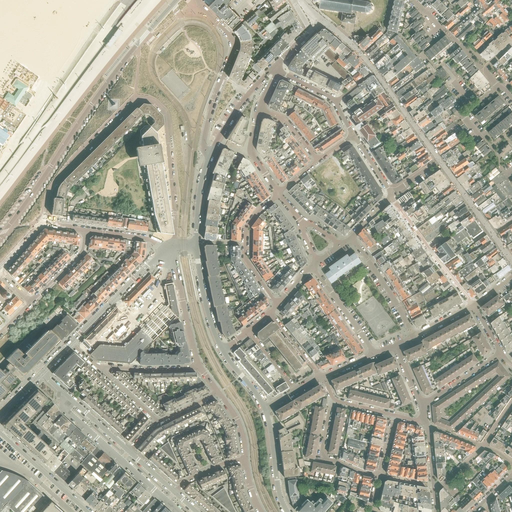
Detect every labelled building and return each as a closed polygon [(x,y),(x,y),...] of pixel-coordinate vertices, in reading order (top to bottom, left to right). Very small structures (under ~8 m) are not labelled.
[(213,0),(209,4),(207,6),(210,8),(215,13),(218,16),(220,18),(222,20),(227,24),(229,27),(231,29),(233,27),(238,22),(240,20),(240,21),(256,5),(255,4),(254,3),(251,0),(213,0)] [(274,10),(284,1),(285,1),(284,0),(268,0),(269,0),(265,3),(266,5),(266,8),(264,9),(261,12),(258,9),(254,13),(258,17),(259,17),(272,8),(273,9),(274,10)] [(372,10),(373,7),(374,7),(374,6),(373,6),(371,4),(372,3),(371,3),(368,2),(369,1),(368,0),(363,0),(363,1),(359,1),(359,0),(358,0),(359,1),(355,0),(315,0),(315,2),(314,1),(314,2),(315,2),(315,4),(316,4),(316,3),(318,3),(318,4),(319,5),(318,5),(320,5),(320,9),(320,10),(320,9),(325,10),(325,11),(326,10),(329,11),(330,11),(334,11),(334,12),(334,11),(338,12),(338,13),(339,13),(339,12),(343,13),(342,13),(343,13),(343,14),(342,22),(343,22),(349,23),(355,24),(357,17),(356,16),(357,13),(358,13),(358,12),(362,12),(361,13),(362,13),(362,12),(366,13),(366,14),(367,14),(367,13),(369,13),(370,14),(371,13),(370,12),(372,10),(373,11),(373,10),(372,10)] [(455,16),(456,15),(458,13),(456,10),(456,11),(455,11),(455,13),(454,14),(450,10),(451,9),(453,9),(454,8),(450,4),(449,5),(449,7),(448,8),(443,3),(445,2),(446,2),(447,1),(446,0),(445,0),(444,0),(442,3),(439,0),(438,0),(437,1),(436,0),(425,0),(425,1),(427,3),(423,6),(426,9),(428,6),(431,10),(433,8),(443,19),(441,21),(443,23),(446,20),(448,22),(455,16)] [(462,9),(469,3),(466,0),(465,0),(459,5),(461,7),(459,9),(458,9),(457,9),(456,10),(458,13),(462,9)] [(264,27),(265,28),(272,22),(271,21),(284,11),(285,12),(290,9),(287,6),(288,5),(284,1),(274,10),(273,9),(259,21),(264,27)] [(489,6),(493,2),(491,1),(488,4),(487,2),(482,5),(485,9),(489,6)] [(496,6),(499,9),(500,10),(506,5),(504,3),(502,5),(502,4),(503,3),(501,1),(500,2),(496,6)] [(463,9),(466,12),(473,6),(470,2),(469,3),(462,9),(463,9)] [(499,9),(496,6),(493,2),(489,6),(493,10),(495,8),(497,10),(495,11),(496,12),(497,11),(499,9)] [(482,5),(482,4),(478,7),(479,7),(478,8),(475,10),(479,15),(481,13),(485,9),(482,5)] [(506,5),(500,10),(507,18),(510,15),(510,14),(511,13),(510,11),(509,12),(506,8),(507,7),(506,5)] [(496,12),(495,11),(494,12),(493,10),(489,6),(485,9),(491,16),(494,13),(496,12)] [(287,25),(296,20),(294,16),(290,9),(285,12),(277,18),(279,21),(275,24),(277,27),(279,25),(282,28),(285,27),(287,25)] [(409,14),(412,18),(419,12),(416,9),(409,14)] [(461,16),(466,12),(463,9),(462,9),(458,13),(456,15),(459,18),(458,16),(460,15),(461,16)] [(493,18),(491,16),(485,9),(481,13),(486,17),(487,16),(491,19),(493,18)] [(507,18),(500,10),(499,9),(497,11),(501,15),(500,16),(506,23),(509,20),(507,18)] [(475,19),(479,15),(475,10),(471,15),(475,19)] [(412,18),(415,22),(417,20),(422,16),(419,12),(412,18)] [(254,20),(258,17),(254,13),(245,21),(251,27),(251,26),(255,22),(254,20)] [(479,15),(475,19),(472,22),(473,24),(479,18),(481,21),(481,22),(483,25),(484,24),(488,20),(486,17),(481,13),(479,15)] [(456,15),(455,16),(448,22),(444,26),(448,30),(455,24),(459,20),(458,19),(459,18),(456,15)] [(469,24),(471,23),(472,22),(475,19),(471,15),(465,20),(469,24)] [(493,18),(500,26),(503,24),(496,15),(493,18)] [(493,18),(491,19),(487,23),(488,25),(490,23),(494,28),(496,26),(499,29),(501,27),(500,26),(493,18)] [(411,25),(414,29),(424,21),(423,19),(421,20),(421,22),(420,22),(417,20),(415,22),(411,25)] [(302,29),(296,20),(287,25),(291,30),(292,29),(295,31),(298,33),(298,34),(302,29)] [(463,29),(469,24),(465,20),(460,24),(462,27),(461,27),(463,29)] [(424,21),(414,29),(417,32),(418,31),(423,27),(421,24),(422,23),(424,24),(425,22),(424,21)] [(268,32),(270,34),(276,28),(277,28),(272,22),(265,28),(268,32)] [(471,23),(469,24),(463,29),(470,37),(472,35),(470,32),(475,27),(471,23)] [(240,40),(251,38),(250,35),(247,30),(245,28),(242,24),(234,32),(236,33),(237,35),(238,36),(240,40)] [(455,37),(463,29),(461,27),(462,27),(460,24),(459,24),(457,26),(450,32),(455,37)] [(287,44),(298,33),(295,31),(292,29),(291,30),(289,32),(286,30),(287,29),(285,27),(282,28),(280,31),(277,28),(276,28),(270,34),(269,35),(274,38),(274,37),(277,34),(280,37),(281,37),(287,44)] [(265,38),(267,37),(269,34),(264,28),(260,32),(262,34),(264,36),(265,38)] [(490,38),(493,35),(495,32),(493,30),(492,30),(491,30),(492,29),(490,28),(489,28),(490,29),(489,30),(489,31),(486,29),(484,31),(486,33),(482,37),(486,41),(487,40),(489,41),(491,39),(490,38)] [(367,35),(365,38),(364,38),(364,39),(358,44),(365,51),(383,34),(382,32),(379,29),(378,29),(373,33),(367,35)] [(468,39),(470,37),(463,29),(455,37),(458,39),(460,41),(465,36),(468,39)] [(323,38),(329,32),(326,30),(324,30),(319,34),(323,38)] [(415,40),(425,32),(424,30),(422,32),(422,33),(421,34),(418,31),(417,32),(412,36),(415,40)] [(511,42),(511,39),(509,36),(505,31),(500,35),(496,39),(504,48),(509,44),(511,42)] [(323,38),(326,41),(332,35),(329,32),(323,38)] [(366,53),(371,58),(376,54),(376,53),(380,48),(381,50),(387,43),(388,43),(389,43),(393,39),(399,35),(402,34),(398,33),(395,32),(395,33),(394,33),(392,36),(390,34),(387,37),(388,38),(380,44),(378,43),(366,53)] [(415,40),(418,44),(424,38),(422,36),(423,35),(425,35),(426,33),(425,32),(415,40)] [(118,37),(114,34),(107,42),(111,45),(118,37)] [(268,50),(275,56),(281,50),(287,44),(281,37),(278,41),(274,37),(274,38),(269,35),(269,34),(267,37),(274,44),(268,50)] [(313,61),(314,62),(331,46),(330,45),(326,41),(323,38),(319,34),(303,50),(307,54),(306,55),(310,59),(313,61)] [(332,35),(326,41),(330,45),(337,38),(332,35)] [(411,52),(416,58),(417,57),(403,40),(399,35),(393,39),(398,44),(399,43),(404,49),(408,55),(411,52)] [(443,38),(450,46),(453,44),(446,35),(443,38)] [(355,40),(358,44),(364,39),(364,38),(365,38),(365,37),(358,36),(359,36),(358,36),(355,36),(355,38),(356,38),(355,40)] [(421,47),(431,39),(429,37),(428,38),(427,40),(426,41),(424,38),(418,44),(421,47)] [(477,50),(485,41),(483,39),(481,40),(478,37),(476,39),(478,41),(473,45),(475,47),(474,47),(477,50)] [(252,43),(251,38),(240,40),(240,45),(240,46),(239,51),(249,54),(251,50),(252,44),(252,43)] [(343,60),(346,57),(343,54),(345,52),(339,46),(342,43),(337,38),(330,45),(331,46),(331,47),(330,48),(334,53),(334,52),(336,54),(337,53),(340,56),(339,57),(340,58),(337,61),(341,65),(344,61),(343,60)] [(447,49),(450,46),(443,38),(440,41),(447,49)] [(394,47),(395,47),(398,44),(393,39),(389,43),(388,43),(387,43),(389,45),(391,43),(394,47)] [(431,39),(421,47),(424,51),(430,45),(428,42),(429,42),(430,42),(432,40),(431,39)] [(495,55),(504,48),(496,39),(489,45),(490,45),(488,47),(495,55)] [(447,49),(440,41),(436,44),(443,52),(447,49)] [(346,47),(342,43),(339,46),(345,52),(343,54),(346,57),(352,52),(346,47)] [(376,54),(371,58),(375,63),(385,54),(383,52),(388,47),(388,46),(389,45),(387,43),(381,50),(380,48),(376,53),(376,54)] [(394,47),(390,51),(395,57),(404,49),(399,43),(398,44),(395,47),(394,47)] [(491,59),(495,55),(488,47),(484,43),(482,46),(485,49),(484,51),(481,55),(484,58),(485,58),(487,60),(489,60),(491,59)] [(440,55),(443,52),(436,44),(433,47),(438,54),(440,55)] [(438,54),(433,47),(429,50),(435,57),(438,54)] [(453,58),(462,51),(462,50),(460,48),(454,53),(451,55),(451,56),(453,58),(454,58),(453,58)] [(275,56),(268,50),(265,54),(262,51),(261,52),(259,50),(258,52),(262,56),(255,63),(255,64),(254,64),(252,67),(258,73),(259,72),(261,70),(268,63),(275,56)] [(309,61),(310,59),(306,55),(307,54),(303,50),(299,53),(312,66),(314,63),(314,62),(313,61),(311,62),(310,61),(310,62),(309,61)] [(435,57),(429,50),(425,53),(431,60),(435,57)] [(234,64),(244,68),(250,55),(249,54),(239,51),(234,64)] [(458,64),(460,62),(467,56),(463,51),(462,51),(453,58),(458,64)] [(341,65),(345,68),(357,57),(353,53),(353,52),(344,61),(341,65)] [(388,82),(404,69),(416,58),(411,52),(408,55),(400,62),(384,76),(388,82)] [(312,66),(299,53),(296,56),(296,57),(304,65),(306,63),(308,65),(306,67),(308,69),(309,70),(311,69),(312,66)] [(392,60),(386,54),(375,64),(380,70),(392,60)] [(463,66),(470,60),(467,56),(460,62),(463,66)] [(506,64),(508,61),(504,56),(500,60),(505,67),(507,65),(506,64)] [(302,67),(304,65),(296,57),(289,68),(290,69),(302,75),(303,72),(304,72),(305,70),(301,68),(302,67)] [(347,70),(350,74),(362,63),(357,57),(345,68),(347,70)] [(380,70),(384,76),(400,62),(395,57),(392,60),(380,70)] [(409,75),(410,74),(414,71),(416,73),(425,65),(418,57),(417,57),(416,58),(404,69),(409,75)] [(463,66),(466,69),(473,64),(470,60),(463,66)] [(425,72),(414,80),(418,86),(437,71),(429,62),(426,66),(429,69),(425,72)] [(354,78),(366,67),(362,63),(350,74),(352,76),(355,74),(356,74),(353,77),(354,78)] [(242,74),(244,68),(234,64),(229,77),(239,84),(242,79),(240,78),(242,74)] [(466,69),(469,73),(476,67),(473,64),(466,69)] [(366,67),(354,78),(357,82),(363,77),(364,78),(371,72),(366,67)] [(420,91),(427,85),(436,78),(439,75),(439,76),(445,71),(442,67),(437,71),(418,86),(401,100),(403,103),(418,92),(417,92),(420,90),(420,91)] [(472,77),(479,71),(476,67),(469,73),(472,77)] [(497,71),(502,76),(507,72),(506,71),(504,72),(502,69),(504,68),(503,67),(501,68),(497,71)] [(345,86),(344,85),(343,84),(342,84),(332,79),(311,69),(309,70),(308,69),(307,71),(306,74),(308,74),(306,78),(338,94),(340,90),(343,92),(345,86)] [(388,82),(392,87),(409,75),(404,69),(388,82)] [(445,71),(439,76),(442,79),(448,75),(445,71)] [(471,79),(481,90),(489,83),(479,71),(472,77),(471,79)] [(35,83),(18,72),(8,86),(18,92),(26,98),(35,83)] [(242,79),(239,84),(244,88),(255,76),(251,72),(243,81),(242,79)] [(409,75),(392,87),(395,91),(403,86),(413,78),(410,74),(409,75)] [(346,79),(351,86),(356,83),(353,79),(350,76),(348,78),(346,79)] [(363,91),(360,93),(363,98),(362,99),(361,98),(361,99),(362,100),(380,85),(374,76),(372,77),(371,76),(363,82),(367,87),(363,91)] [(347,89),(351,86),(346,79),(345,81),(342,83),(344,85),(345,86),(347,89)] [(397,95),(401,100),(418,86),(414,80),(397,93),(397,95)] [(279,86),(288,90),(291,91),(293,86),(284,81),(283,81),(282,81),(281,82),(280,83),(279,86)] [(363,91),(367,87),(363,82),(359,86),(359,87),(363,91)] [(489,83),(481,90),(484,94),(492,88),(492,87),(489,83)] [(423,103),(432,96),(434,94),(438,90),(440,88),(437,84),(430,89),(407,108),(410,112),(423,103)] [(362,100),(360,101),(364,106),(384,92),(385,91),(380,85),(362,100)] [(407,108),(430,89),(427,85),(420,91),(418,92),(418,93),(415,95),(404,104),(406,108),(407,108)] [(21,110),(28,100),(8,86),(1,97),(21,110)] [(286,95),(288,90),(279,86),(277,91),(286,95)] [(294,96),(300,100),(304,91),(298,88),(294,96)] [(417,122),(449,98),(447,96),(436,105),(434,103),(435,102),(442,97),(443,98),(444,97),(443,95),(447,92),(445,89),(433,99),(432,100),(420,109),(420,110),(418,112),(419,114),(414,118),(417,122)] [(283,101),(286,95),(277,91),(274,96),(283,101)] [(306,102),(310,94),(304,91),(300,100),(304,101),(303,102),(302,104),(303,104),(302,106),(303,107),(304,105),(305,105),(306,102)] [(352,119),(357,127),(363,122),(385,107),(386,108),(393,104),(389,99),(390,99),(388,96),(384,92),(364,106),(352,115),(352,119)] [(496,99),(504,109),(504,108),(502,106),(505,103),(497,93),(496,95),(498,97),(496,99)] [(311,105),(316,97),(310,94),(306,102),(309,104),(308,107),(310,108),(311,105)] [(350,109),(360,101),(362,100),(361,99),(357,95),(355,97),(353,99),(351,100),(347,103),(346,104),(349,109),(350,109)] [(281,106),(283,101),(274,96),(272,101),(281,106)] [(410,112),(414,118),(419,114),(418,112),(420,110),(420,109),(432,100),(434,98),(432,96),(423,103),(410,112)] [(316,111),(317,108),(321,100),(316,97),(311,105),(315,107),(315,108),(314,108),(314,110),(316,111)] [(503,110),(504,109),(496,99),(493,101),(492,100),(492,99),(491,97),(488,99),(489,101),(490,101),(491,102),(489,104),(495,111),(500,107),(503,110)] [(454,105),(449,98),(417,122),(422,129),(449,109),(454,105)] [(320,113),(328,105),(325,102),(321,100),(317,108),(320,110),(320,111),(319,110),(318,112),(320,113)] [(281,106),(272,101),(270,105),(270,106),(270,107),(271,108),(272,109),(281,113),(283,107),(281,106)] [(489,116),(495,111),(489,104),(486,107),(485,106),(486,104),(484,103),(481,105),(482,107),(483,107),(484,108),(482,110),(490,120),(492,119),(489,116)] [(381,116),(383,120),(397,110),(393,104),(386,108),(384,109),(387,113),(386,114),(385,113),(381,116)] [(147,114),(151,117),(156,111),(151,106),(143,105),(137,110),(140,112),(139,113),(142,116),(145,113),(147,114)] [(293,122),(300,116),(296,111),(298,106),(296,105),(294,109),(287,115),(289,117),(293,122)] [(325,116),(333,112),(331,108),(328,105),(320,113),(318,114),(319,116),(321,115),(322,114),(322,113),(323,113),(325,116)] [(422,129),(425,133),(441,122),(442,123),(449,117),(451,116),(450,115),(452,113),(453,114),(454,114),(458,111),(455,108),(451,111),(449,109),(422,129)] [(489,121),(490,120),(482,110),(479,112),(478,111),(479,110),(477,108),(474,111),(475,113),(477,113),(477,114),(475,116),(481,123),(487,118),(489,121)] [(126,119),(132,126),(140,118),(142,116),(139,113),(140,112),(137,110),(136,109),(126,119)] [(388,127),(390,129),(391,128),(392,129),(405,120),(401,115),(397,110),(383,120),(385,122),(387,125),(389,124),(390,126),(388,127)] [(156,111),(151,117),(154,120),(154,123),(150,126),(156,132),(156,131),(163,125),(162,116),(156,111)] [(336,117),(333,112),(325,116),(327,121),(336,117)] [(293,122),(297,127),(304,121),(300,116),(293,122)] [(241,134),(243,130),(244,130),(243,129),(247,120),(240,117),(226,140),(241,147),(246,136),(241,134)] [(339,123),(336,117),(327,121),(320,125),(321,127),(326,125),(329,124),(331,128),(332,127),(338,123),(339,124),(339,123)] [(451,120),(449,117),(442,123),(441,122),(425,133),(430,140),(453,123),(451,120)] [(511,125),(511,124),(506,118),(503,121),(509,128),(511,125)] [(125,134),(132,126),(126,119),(116,129),(122,136),(124,134),(125,134)] [(261,132),(272,135),(273,128),(274,125),(275,125),(276,123),(275,122),(276,122),(269,120),(266,119),(264,120),(263,123),(261,132)] [(301,132),(308,126),(306,123),(308,121),(307,119),(304,121),(297,127),(301,132)] [(399,136),(411,128),(405,120),(392,129),(391,128),(390,129),(390,130),(391,130),(394,135),(391,137),(393,140),(397,137),(398,138),(399,137),(399,136)] [(509,128),(503,121),(500,123),(506,131),(509,128)] [(357,126),(368,142),(376,136),(377,136),(368,124),(366,126),(363,122),(357,127),(357,126)] [(430,140),(434,144),(448,135),(448,134),(447,132),(456,125),(453,123),(430,140)] [(506,131),(500,123),(496,127),(502,134),(506,131)] [(301,132),(305,137),(312,131),(310,128),(312,126),(311,124),(308,126),(301,132)] [(335,132),(341,140),(344,138),(342,135),(345,133),(342,129),(339,124),(337,125),(338,127),(339,129),(335,132)] [(113,155),(87,181),(92,186),(96,191),(109,204),(151,197),(153,215),(156,233),(169,234),(173,235),(161,163),(158,144),(157,134),(154,132),(148,126),(144,126),(140,131),(142,147),(135,148),(135,152),(113,155)] [(498,137),(502,134),(496,127),(492,130),(498,137)] [(291,136),(291,135),(290,134),(285,128),(284,128),(281,130),(283,132),(281,133),(280,135),(281,137),(284,141),(285,140),(291,136)] [(397,147),(400,145),(406,141),(405,139),(414,133),(411,128),(399,136),(399,137),(398,138),(397,137),(393,140),(392,140),(397,147)] [(437,149),(458,137),(465,133),(465,132),(464,133),(462,131),(460,129),(460,128),(455,132),(455,133),(449,137),(448,135),(434,144),(437,149)] [(0,150),(2,151),(10,134),(4,132),(5,130),(2,129),(1,131),(0,130),(0,150)] [(112,146),(122,136),(116,129),(106,139),(112,146)] [(312,131),(305,137),(310,143),(310,142),(316,137),(317,137),(314,133),(316,131),(315,129),(312,131)] [(498,137),(492,130),(489,133),(495,140),(498,137)] [(265,147),(269,146),(270,141),(272,135),(261,132),(259,145),(265,147)] [(341,140),(335,132),(330,136),(336,143),(341,140)] [(336,143),(330,136),(328,137),(326,135),(325,135),(324,133),(322,134),(324,137),(331,147),(336,143)] [(406,149),(419,140),(414,133),(405,139),(406,141),(400,145),(404,150),(406,149)] [(286,145),(294,139),(293,138),(294,137),(292,135),(291,135),(291,136),(285,140),(287,143),(285,144),(283,146),(284,147),(286,145)] [(376,136),(368,142),(370,144),(369,145),(372,149),(381,143),(376,136)] [(325,150),(331,147),(324,137),(322,138),(322,139),(324,138),(325,139),(320,143),(325,150)] [(458,137),(437,149),(441,155),(461,141),(458,137)] [(102,156),(112,146),(106,139),(96,149),(102,156)] [(289,145),(291,147),(297,142),(296,140),(295,140),(294,139),(286,145),(287,146),(289,145)] [(408,156),(412,153),(423,145),(419,140),(406,149),(408,152),(406,154),(404,151),(401,154),(400,153),(396,155),(400,159),(397,161),(398,162),(400,161),(407,156),(408,156)] [(476,146),(479,149),(486,143),(483,140),(476,146)] [(291,151),(292,152),(300,146),(299,145),(299,144),(297,142),(291,147),(293,150),(291,151)] [(325,150),(320,143),(316,145),(314,142),(313,143),(312,142),(310,143),(311,145),(314,148),(317,152),(320,150),(322,153),(325,150)] [(482,153),(489,147),(486,143),(479,149),(482,153)] [(258,150),(267,162),(276,155),(275,155),(269,147),(269,146),(265,147),(259,145),(258,149),(258,150)] [(417,154),(425,149),(423,145),(412,153),(413,154),(415,152),(417,154)] [(295,152),(296,154),(303,149),(301,147),(300,146),(292,152),(290,153),(291,154),(292,154),(293,154),(295,152)] [(343,150),(346,154),(354,149),(353,146),(350,146),(348,147),(347,147),(343,150)] [(501,149),(502,150),(507,156),(510,153),(504,146),(501,149)] [(373,153),(375,157),(385,151),(383,149),(382,150),(380,147),(374,152),(373,153)] [(489,147),(482,153),(485,156),(492,150),(489,147)] [(350,157),(357,152),(355,148),(354,149),(346,154),(347,156),(342,159),(343,161),(350,157)] [(447,162),(456,155),(460,152),(457,148),(453,151),(451,149),(442,156),(447,162)] [(92,166),(102,156),(96,149),(86,159),(92,166)] [(217,161),(228,165),(230,160),(232,154),(223,149),(222,150),(217,161)] [(298,160),(306,153),(305,152),(305,151),(303,149),(296,154),(298,156),(296,157),(297,158),(295,160),(294,161),(295,162),(296,161),(298,159),(298,160)] [(415,162),(416,164),(429,154),(425,149),(417,154),(411,158),(415,162)] [(457,163),(464,158),(468,155),(470,154),(468,150),(461,155),(462,155),(461,156),(460,158),(458,155),(457,156),(456,155),(447,162),(451,167),(457,163)] [(507,156),(502,150),(498,153),(504,160),(508,157),(507,156)] [(378,161),(386,156),(385,154),(386,153),(385,151),(375,157),(378,161)] [(350,163),(351,162),(360,157),(357,152),(350,157),(351,159),(348,161),(349,162),(347,163),(344,165),(345,166),(350,163)] [(302,162),(307,157),(308,157),(308,156),(309,156),(307,154),(306,154),(306,153),(298,160),(299,159),(300,160),(301,160),(302,161),(301,162),(302,162)] [(410,169),(413,173),(433,159),(429,154),(416,164),(410,168),(410,169)] [(269,165),(280,158),(279,157),(278,157),(276,155),(275,155),(276,155),(267,162),(268,164),(269,164),(269,165)] [(450,167),(454,173),(469,164),(470,164),(472,163),(472,164),(474,163),(473,162),(468,155),(464,158),(465,159),(458,164),(457,163),(451,167),(450,167)] [(381,165),(390,160),(388,157),(387,158),(386,156),(378,161),(381,165)] [(302,162),(305,166),(308,164),(308,163),(309,162),(310,160),(307,157),(302,162)] [(355,166),(363,161),(360,157),(351,162),(353,164),(354,164),(355,166)] [(240,169),(244,176),(254,170),(248,161),(242,158),(239,164),(237,168),(240,169)] [(270,167),(272,169),(279,164),(277,162),(279,161),(279,160),(281,159),(280,158),(269,165),(270,166),(270,167)] [(82,176),(92,166),(86,159),(75,169),(82,176)] [(301,170),(297,165),(295,163),(293,164),(292,163),(290,161),(289,159),(288,160),(287,160),(298,172),(301,170)] [(298,172),(287,160),(286,161),(286,162),(287,164),(289,164),(291,166),(288,168),(294,175),(298,172)] [(384,169),(391,164),(390,162),(391,162),(390,160),(381,165),(384,169)] [(212,173),(214,174),(223,177),(225,172),(228,165),(217,161),(212,173)] [(355,168),(357,171),(365,165),(363,161),(355,166),(356,168),(355,168)] [(275,172),(286,164),(285,163),(282,165),(282,164),(280,165),(279,164),(272,169),(273,172),(274,171),(275,172)] [(454,173),(458,179),(476,165),(475,164),(474,163),(472,164),(472,163),(470,164),(469,164),(454,173)] [(275,174),(277,176),(284,171),(282,169),(284,167),(286,166),(286,164),(275,172),(276,174),(275,174)] [(384,169),(386,174),(399,166),(398,165),(396,166),(396,165),(394,166),(393,166),(391,164),(384,169)] [(463,185),(479,172),(481,169),(477,164),(476,165),(458,179),(463,185)] [(360,174),(368,169),(365,165),(357,171),(358,173),(359,172),(360,174)] [(389,178),(397,173),(396,171),(397,170),(396,170),(398,168),(399,167),(399,166),(386,174),(389,178)] [(489,183),(502,172),(500,169),(499,171),(498,170),(496,167),(484,177),(481,179),(480,178),(478,180),(479,181),(472,186),(467,190),(471,196),(481,189),(489,183)] [(72,186),(82,176),(75,169),(65,179),(72,186)] [(361,177),(362,179),(371,173),(368,169),(360,174),(362,176),(361,177)] [(244,179),(245,181),(255,174),(255,173),(254,170),(244,176),(245,178),(244,179)] [(430,181),(432,183),(444,175),(440,170),(435,174),(434,174),(433,175),(432,176),(420,184),(423,189),(428,186),(428,185),(427,183),(430,181)] [(280,180),(288,174),(290,172),(289,171),(288,172),(287,172),(286,173),(287,173),(286,174),(284,171),(277,176),(279,179),(280,180)] [(401,176),(392,182),(393,183),(396,184),(398,183),(405,179),(403,176),(405,175),(404,174),(406,173),(405,172),(403,173),(401,174),(402,175),(401,176)] [(463,185),(467,190),(472,186),(472,185),(476,182),(475,180),(479,176),(478,175),(480,173),(479,172),(463,185)] [(511,192),(511,187),(502,172),(489,183),(489,184),(493,188),(490,190),(494,196),(492,197),(495,201),(499,205),(502,203),(506,200),(508,199),(506,197),(511,192)] [(365,181),(366,183),(373,178),(371,173),(362,179),(364,181),(365,181)] [(398,175),(397,173),(389,178),(392,182),(401,176),(399,174),(398,175)] [(210,187),(221,190),(223,184),(225,177),(223,177),(214,174),(210,187)] [(249,184),(258,178),(257,175),(256,176),(255,174),(245,181),(247,183),(248,182),(249,184)] [(288,174),(280,180),(282,182),(284,183),(286,181),(289,179),(293,176),(292,175),(290,176),(288,174)] [(305,178),(313,186),(316,184),(315,182),(309,175),(305,178)] [(428,186),(423,189),(427,194),(431,191),(432,191),(432,190),(436,188),(447,179),(444,175),(432,183),(428,185),(428,186)] [(250,188),(260,182),(259,181),(260,180),(258,178),(249,184),(250,185),(249,186),(250,188)] [(314,188),(313,186),(305,178),(302,181),(307,188),(309,190),(311,187),(313,189),(314,188)] [(361,190),(361,191),(376,182),(373,178),(366,183),(367,185),(366,185),(367,186),(364,187),(364,188),(361,190)] [(58,189),(56,199),(63,200),(65,200),(67,191),(72,186),(65,179),(60,184),(58,189)] [(451,184),(447,179),(436,188),(439,193),(451,184)] [(253,189),(254,191),(263,185),(262,182),(261,183),(260,182),(250,188),(251,190),(253,189)] [(371,191),(379,186),(376,182),(361,191),(363,193),(365,192),(365,191),(367,190),(366,189),(368,188),(369,190),(370,189),(371,191)] [(289,192),(292,195),(295,193),(296,193),(297,192),(297,191),(299,189),(300,188),(300,187),(297,184),(297,185),(289,192)] [(451,184),(439,193),(435,196),(436,196),(434,198),(432,199),(435,204),(441,200),(446,196),(452,192),(455,190),(451,184)] [(475,202),(490,190),(493,188),(489,184),(481,189),(471,196),(475,202)] [(255,195),(265,189),(264,188),(265,187),(263,185),(254,191),(255,192),(253,193),(255,195)] [(370,198),(381,191),(382,191),(379,186),(371,191),(373,193),(372,194),(373,196),(372,196),(373,196),(372,197),(371,196),(369,197),(370,198)] [(207,200),(208,200),(214,202),(220,202),(222,203),(222,201),(219,200),(219,202),(218,202),(219,197),(221,190),(210,187),(207,200)] [(237,197),(244,192),(241,188),(240,189),(238,189),(238,190),(237,190),(235,196),(237,197)] [(257,196),(258,198),(267,192),(268,192),(266,190),(265,189),(255,195),(256,197),(257,196)] [(300,195),(302,193),(302,192),(300,190),(300,191),(299,189),(297,191),(297,192),(296,193),(295,193),(292,195),(291,196),(295,200),(298,197),(299,197),(300,196),(300,195)] [(430,214),(435,211),(458,194),(455,190),(448,196),(442,201),(436,205),(433,207),(434,207),(428,211),(429,212),(430,214)] [(479,207),(492,197),(494,196),(490,190),(475,202),(479,207)] [(381,191),(370,198),(370,199),(372,198),(374,200),(375,198),(378,201),(382,198),(382,197),(383,196),(383,194),(381,191)] [(267,192),(258,198),(260,200),(257,201),(259,204),(268,197),(268,194),(267,192)] [(295,200),(299,203),(301,200),(303,200),(304,200),(304,198),(305,196),(306,196),(304,194),(303,194),(302,193),(300,195),(300,196),(299,197),(298,197),(295,200)] [(443,209),(460,196),(458,194),(435,211),(436,213),(440,210),(440,209),(442,207),(443,209)] [(408,201),(404,195),(397,200),(402,206),(406,203),(408,201)] [(414,213),(428,202),(432,199),(434,198),(432,195),(423,202),(422,200),(417,204),(416,203),(405,211),(409,217),(414,213)] [(299,203),(302,207),(305,204),(306,204),(307,203),(307,202),(309,200),(308,198),(307,198),(305,196),(304,198),(304,200),(303,200),(301,200),(299,203)] [(444,216),(445,215),(450,212),(464,202),(460,196),(443,209),(438,213),(441,218),(444,216)] [(479,207),(485,214),(499,205),(495,201),(492,197),(479,207)] [(63,200),(56,199),(53,198),(53,206),(54,206),(53,208),(52,208),(51,215),(61,216),(62,209),(62,208),(62,207),(63,200)] [(302,207),(306,210),(308,208),(310,208),(311,207),(311,206),(313,204),(314,202),(310,198),(309,200),(307,202),(307,203),(306,204),(305,204),(302,207)] [(402,206),(405,211),(416,203),(416,202),(413,199),(407,204),(406,203),(402,206)] [(206,213),(218,215),(218,209),(220,202),(214,202),(208,200),(206,213)] [(372,207),(367,202),(366,201),(364,203),(363,202),(362,202),(360,200),(360,201),(359,200),(358,201),(369,211),(372,207)] [(502,203),(499,205),(485,214),(485,215),(490,221),(506,209),(511,206),(506,200),(502,203)] [(365,215),(369,211),(358,201),(354,205),(358,208),(365,215)] [(314,209),(316,207),(317,205),(314,202),(313,204),(311,206),(311,207),(310,208),(308,208),(306,210),(309,214),(312,211),(313,211),(314,210),(314,209)] [(429,212),(428,211),(432,208),(428,202),(414,213),(420,223),(427,218),(428,217),(429,216),(426,213),(428,212),(429,212)] [(447,218),(440,223),(439,224),(441,226),(443,224),(449,219),(456,214),(467,207),(464,202),(450,212),(445,215),(447,218)] [(244,207),(248,210),(249,210),(252,212),(255,208),(255,207),(247,203),(245,205),(242,203),(241,205),(244,207)] [(271,213),(277,208),(274,204),(266,210),(269,214),(271,213)] [(385,222),(387,225),(399,216),(391,204),(383,212),(384,214),(387,212),(391,218),(385,222)] [(249,216),(252,212),(249,210),(248,210),(244,207),(242,209),(238,205),(236,207),(239,209),(241,211),(245,214),(246,214),(249,216)] [(313,213),(316,216),(318,212),(318,211),(319,210),(320,210),(321,208),(317,205),(316,207),(314,209),(314,210),(313,211),(312,211),(309,214),(311,215),(313,213)] [(277,213),(281,211),(278,207),(277,208),(271,213),(272,214),(271,214),(273,217),(275,215),(276,215),(277,215),(277,213)] [(316,216),(320,219),(322,215),(322,214),(323,213),(324,213),(326,211),(324,210),(324,209),(322,207),(321,208),(320,210),(319,210),(318,211),(318,212),(316,216)] [(448,225),(470,211),(467,207),(456,214),(449,219),(443,224),(445,226),(448,225)] [(362,218),(365,215),(358,208),(357,210),(356,209),(354,211),(362,218)] [(502,218),(507,215),(509,213),(506,209),(490,221),(495,227),(497,228),(505,223),(502,218)] [(320,219),(324,221),(327,218),(326,217),(327,216),(328,216),(330,214),(328,213),(328,212),(326,210),(326,211),(324,213),(323,213),(322,214),(322,215),(320,219)] [(362,218),(354,211),(353,210),(352,211),(351,212),(353,214),(351,216),(352,217),(358,223),(362,218)] [(246,220),(249,216),(246,214),(245,214),(241,211),(238,215),(242,218),(243,218),(246,220)] [(280,218),(284,215),(281,211),(277,213),(277,215),(276,215),(275,215),(273,217),(274,216),(275,218),(274,218),(276,221),(278,219),(279,220),(280,219),(280,218)] [(465,228),(476,220),(470,211),(448,225),(445,226),(442,229),(444,232),(450,228),(451,230),(450,230),(452,232),(454,231),(456,233),(452,235),(453,237),(458,243),(466,237),(468,236),(469,235),(464,228),(465,228)] [(204,226),(205,226),(217,228),(217,227),(216,227),(217,222),(218,215),(206,213),(204,226)] [(324,221),(329,224),(331,221),(330,220),(331,219),(333,218),(335,215),(333,214),(332,215),(330,213),(330,214),(328,216),(327,216),(326,217),(327,218),(324,221)] [(421,233),(438,220),(441,218),(438,213),(433,217),(428,221),(422,225),(418,229),(421,233)] [(335,222),(337,221),(338,219),(337,218),(335,217),(336,216),(337,215),(336,214),(335,215),(333,218),(331,219),(330,220),(331,221),(329,224),(333,227),(335,224),(335,223),(335,222)] [(243,223),(246,220),(243,218),(242,218),(238,215),(235,218),(239,222),(241,222),(243,223)] [(277,222),(279,225),(281,223),(282,224),(283,223),(283,222),(287,219),(284,215),(280,218),(280,219),(279,220),(278,219),(276,221),(277,221),(278,222),(277,222)] [(505,223),(510,219),(508,216),(507,215),(502,218),(505,223)] [(134,230),(140,231),(142,220),(142,216),(138,216),(137,220),(135,220),(134,230)] [(387,229),(393,225),(402,219),(399,216),(387,225),(378,231),(376,233),(377,235),(380,234),(384,231),(387,229)] [(240,227),(243,223),(241,222),(239,222),(235,218),(232,222),(236,226),(237,226),(240,227)] [(258,218),(255,222),(257,224),(257,225),(259,226),(260,226),(262,228),(266,224),(258,218)] [(127,229),(134,230),(135,220),(128,219),(127,229)] [(282,229),(283,229),(284,228),(285,228),(286,227),(287,226),(290,223),(287,219),(283,222),(283,223),(282,224),(281,223),(279,225),(280,225),(281,226),(280,227),(282,229)] [(333,227),(337,230),(339,227),(339,226),(340,224),(341,224),(342,222),(341,221),(338,219),(337,221),(335,222),(335,223),(335,224),(333,227)] [(372,227),(375,226),(376,224),(373,220),(373,219),(369,223),(371,225),(368,227),(370,229),(372,227)] [(384,231),(388,236),(405,223),(402,219),(393,225),(394,227),(391,229),(392,229),(389,231),(387,229),(384,231)] [(387,225),(385,222),(383,220),(382,221),(379,223),(376,224),(375,226),(378,231),(387,225)] [(440,223),(438,220),(421,233),(424,238),(428,242),(438,235),(437,234),(441,231),(439,227),(441,226),(439,224),(440,223)] [(476,220),(465,228),(473,239),(474,239),(484,232),(481,227),(476,220)] [(349,222),(347,225),(345,227),(344,228),(343,229),(343,230),(341,233),(344,235),(345,235),(346,235),(352,229),(349,227),(350,227),(349,226),(351,224),(353,222),(351,221),(349,222)] [(261,230),(262,228),(260,226),(259,226),(257,225),(257,224),(255,222),(251,228),(253,229),(253,230),(261,231),(261,230)] [(337,230),(341,233),(343,230),(343,229),(344,228),(345,227),(347,225),(345,224),(343,222),(342,222),(341,224),(340,224),(339,226),(339,227),(337,230)] [(283,231),(285,233),(287,231),(288,231),(289,230),(290,229),(293,227),(290,223),(287,226),(286,227),(285,228),(284,228),(283,229),(284,230),(283,231)] [(400,234),(408,228),(405,223),(388,236),(390,238),(392,236),(395,234),(396,234),(398,232),(400,234)] [(508,245),(511,242),(511,224),(499,232),(503,238),(508,245)] [(217,228),(205,226),(203,239),(205,240),(215,240),(215,238),(218,239),(219,235),(216,234),(217,228)] [(285,238),(285,239),(287,238),(287,236),(289,236),(290,236),(293,235),(292,231),(294,229),(293,227),(290,229),(289,230),(288,231),(287,231),(285,233),(283,234),(278,236),(279,238),(281,237),(284,236),(285,238)] [(361,240),(369,234),(365,228),(360,233),(361,233),(360,233),(361,233),(359,235),(359,237),(360,238),(360,239),(361,240)] [(395,241),(397,243),(400,241),(412,233),(408,228),(400,234),(401,236),(398,238),(398,239),(395,241)] [(53,241),(54,231),(44,229),(43,231),(46,234),(48,241),(50,241),(53,241)] [(41,248),(48,241),(46,234),(43,231),(33,242),(41,248)] [(66,243),(67,233),(60,232),(59,242),(59,245),(66,246),(66,243)] [(405,242),(406,243),(415,237),(412,233),(400,241),(402,244),(405,242)] [(361,240),(365,245),(373,239),(369,234),(361,240)] [(296,239),(293,235),(290,236),(289,236),(287,236),(287,238),(285,239),(286,241),(287,243),(289,242),(290,241),(291,241),(292,241),(296,239)] [(484,245),(491,240),(487,235),(484,237),(480,240),(479,240),(476,243),(478,246),(482,243),(484,245)] [(101,249),(102,237),(95,236),(95,237),(93,236),(90,238),(90,241),(89,241),(88,249),(90,249),(95,250),(95,249),(97,249),(98,248),(101,249)] [(388,236),(381,240),(381,241),(384,245),(391,240),(390,238),(388,236)] [(103,249),(112,251),(114,239),(102,237),(101,249),(103,249)] [(415,237),(406,243),(410,248),(418,242),(415,237)] [(462,252),(465,251),(461,246),(455,250),(454,248),(457,246),(452,238),(447,242),(457,256),(461,253),(462,252)] [(121,251),(124,251),(124,249),(124,246),(125,240),(114,239),(112,251),(118,251),(120,252),(121,251)] [(298,244),(296,239),(292,241),(291,241),(290,241),(289,242),(287,243),(288,246),(289,246),(289,247),(289,248),(291,247),(292,246),(293,245),(295,246),(298,244)] [(369,250),(376,244),(377,243),(373,239),(365,245),(369,249),(369,250)] [(437,254),(440,252),(437,249),(447,242),(445,239),(441,242),(440,241),(438,243),(439,244),(437,245),(437,244),(432,248),(437,254)] [(474,251),(473,252),(476,257),(478,256),(476,254),(479,252),(481,255),(484,253),(488,251),(494,247),(495,247),(495,246),(494,246),(495,245),(491,240),(484,245),(483,246),(482,245),(481,246),(481,247),(480,247),(478,249),(474,251)] [(33,257),(41,248),(33,242),(26,250),(33,257)] [(142,257),(144,258),(146,243),(135,242),(134,245),(134,248),(134,252),(137,252),(137,253),(141,257),(142,257)] [(412,253),(422,247),(418,242),(410,248),(408,249),(409,251),(411,250),(413,253),(412,253)] [(445,264),(451,260),(454,258),(457,256),(447,242),(437,249),(440,252),(437,254),(439,256),(438,256),(439,256),(438,257),(443,262),(445,264)] [(388,246),(394,254),(394,253),(399,250),(397,247),(395,246),(393,243),(388,246)] [(300,248),(298,244),(295,246),(293,245),(292,246),(291,247),(289,248),(283,251),(283,253),(288,251),(290,250),(290,251),(291,250),(292,252),(291,252),(291,253),(294,252),(294,250),(295,250),(297,250),(300,248)] [(376,244),(369,250),(372,254),(380,248),(381,247),(382,247),(380,245),(379,245),(377,246),(376,244)] [(206,262),(217,260),(216,257),(217,256),(215,249),(215,246),(216,246),(205,246),(204,247),(204,250),(206,262)] [(392,255),(394,254),(388,246),(385,249),(388,253),(386,254),(389,257),(387,259),(388,260),(391,257),(393,256),(392,255)] [(416,259),(425,252),(422,247),(412,253),(416,259)] [(492,258),(500,252),(497,248),(497,247),(489,253),(490,253),(488,255),(487,254),(481,259),(485,263),(492,258)] [(302,253),(300,248),(297,250),(295,250),(294,250),(294,252),(291,253),(293,255),(294,257),(293,257),(296,256),(296,255),(298,254),(299,255),(302,253)] [(27,263),(33,257),(26,250),(25,250),(23,252),(24,253),(20,257),(27,263)] [(473,260),(469,254),(466,250),(465,251),(462,252),(464,255),(466,258),(470,263),(472,261),(473,260)] [(63,251),(59,254),(62,256),(63,256),(64,257),(64,259),(66,261),(70,257),(66,254),(63,251)] [(377,261),(385,255),(385,254),(384,255),(382,251),(374,257),(377,261)] [(126,259),(135,267),(143,259),(143,258),(144,258),(142,257),(141,257),(137,253),(137,252),(134,252),(133,252),(126,259)] [(418,262),(428,255),(425,252),(416,259),(414,260),(412,262),(407,265),(409,268),(413,265),(413,266),(414,265),(418,262)] [(484,273),(487,270),(504,257),(500,252),(492,258),(485,263),(479,267),(484,273)] [(304,258),(302,253),(299,255),(298,254),(296,255),(296,256),(293,257),(291,258),(288,259),(289,261),(292,260),(294,258),(295,260),(296,262),(298,261),(298,260),(300,259),(301,259),(304,258)] [(62,264),(66,261),(64,259),(64,257),(63,256),(62,256),(59,254),(56,258),(58,260),(60,260),(60,261),(61,263),(62,264)] [(86,263),(88,263),(90,265),(92,263),(92,262),(94,261),(91,258),(87,254),(87,255),(86,255),(84,257),(83,259),(85,260),(85,262),(86,263)] [(349,271),(358,264),(361,262),(356,254),(350,258),(348,254),(330,267),(332,271),(327,275),(332,282),(345,273),(345,274),(346,274),(349,272),(349,271)] [(380,265),(388,260),(387,259),(385,255),(377,261),(380,265)] [(420,274),(422,273),(432,267),(435,265),(433,263),(430,258),(428,256),(428,255),(418,262),(414,265),(420,274)] [(232,265),(239,259),(239,256),(236,256),(235,256),(230,256),(230,258),(230,263),(232,265)] [(381,266),(385,272),(399,262),(404,259),(402,256),(398,259),(397,259),(392,263),(389,260),(381,266)] [(451,260),(455,265),(461,261),(457,256),(454,258),(451,260)] [(20,270),(27,263),(20,257),(13,264),(20,270)] [(503,268),(508,264),(507,262),(504,257),(487,270),(488,272),(490,270),(490,269),(493,273),(494,273),(502,267),(503,268)] [(59,268),(62,264),(61,263),(60,261),(60,260),(58,260),(56,258),(52,261),(55,264),(56,264),(57,265),(57,266),(59,268)] [(90,265),(88,263),(86,263),(85,262),(85,260),(83,259),(83,258),(81,260),(81,261),(80,262),(82,264),(82,266),(83,267),(84,266),(86,268),(90,265)] [(298,260),(298,261),(296,262),(294,262),(296,266),(298,265),(301,268),(306,262),(304,258),(301,259),(300,259),(298,260)] [(126,276),(135,267),(126,259),(118,267),(126,276)] [(232,265),(235,269),(239,266),(239,265),(242,263),(239,259),(232,265)] [(253,264),(256,268),(259,266),(260,264),(261,264),(262,264),(264,263),(262,259),(259,260),(257,260),(256,261),(256,262),(253,264)] [(404,259),(399,262),(402,267),(402,268),(403,267),(407,265),(404,259)] [(477,264),(479,267),(485,263),(481,259),(477,262),(476,263),(476,264),(477,264)] [(208,277),(219,274),(218,272),(219,271),(217,263),(216,263),(216,260),(217,260),(206,262),(205,262),(208,277)] [(444,264),(451,272),(454,270),(463,264),(461,261),(455,265),(451,260),(445,264),(444,264)] [(55,271),(59,268),(57,266),(57,265),(56,264),(55,264),(52,261),(48,265),(51,267),(52,267),(53,268),(53,269),(55,271)] [(83,272),(86,268),(84,266),(83,267),(82,266),(82,264),(80,262),(79,262),(77,264),(76,265),(79,268),(79,269),(80,270),(81,270),(83,272)] [(264,269),(267,267),(266,265),(268,263),(267,262),(265,263),(265,262),(264,263),(262,264),(261,264),(260,264),(259,266),(256,268),(259,272),(262,270),(262,269),(263,268),(264,269)] [(385,272),(387,276),(400,268),(402,267),(399,262),(385,272)] [(235,274),(238,273),(242,270),(242,269),(245,267),(242,263),(239,265),(239,266),(235,269),(233,271),(235,274)] [(286,269),(285,271),(292,277),(293,277),(295,275),(294,275),(295,273),(289,267),(289,268),(284,263),(283,263),(281,266),(282,265),(286,269)] [(467,282),(469,286),(471,285),(478,294),(488,287),(483,281),(482,282),(479,276),(483,273),(484,273),(479,267),(477,264),(476,264),(476,263),(474,264),(473,264),(473,263),(470,265),(466,267),(465,267),(459,272),(463,277),(467,282)] [(13,278),(20,270),(13,264),(7,271),(7,272),(13,278)] [(511,268),(508,264),(503,268),(496,273),(496,274),(493,275),(494,277),(492,278),(495,282),(499,279),(511,269),(511,268)] [(51,276),(55,271),(53,269),(53,268),(52,267),(51,267),(48,265),(44,269),(45,269),(51,276)] [(79,275),(83,272),(81,270),(80,270),(79,269),(79,268),(76,265),(76,266),(76,265),(74,267),(74,268),(73,269),(75,271),(75,272),(76,273),(78,273),(79,275)] [(259,272),(262,276),(265,274),(265,273),(266,272),(267,273),(270,271),(268,269),(269,268),(268,266),(267,267),(264,269),(263,268),(262,269),(262,270),(259,272)] [(126,276),(118,267),(114,271),(123,279),(126,276)] [(242,270),(238,273),(239,274),(239,275),(240,277),(240,276),(244,274),(244,273),(247,271),(245,267),(242,269),(242,270)] [(422,273),(429,281),(432,284),(441,277),(437,273),(432,267),(422,273)] [(392,283),(401,277),(399,273),(402,271),(402,270),(403,270),(402,268),(401,269),(400,268),(387,276),(392,283)] [(51,276),(45,269),(41,273),(47,279),(51,276)] [(78,277),(79,275),(78,273),(76,273),(75,272),(75,271),(73,269),(72,269),(70,271),(69,272),(72,275),(72,276),(72,277),(74,277),(76,279),(78,280),(79,279),(78,277)] [(265,274),(262,276),(265,281),(273,275),(271,273),(272,273),(270,270),(270,271),(267,273),(266,272),(265,273),(265,274)] [(463,277),(459,272),(456,273),(454,270),(451,272),(453,275),(458,280),(463,277)] [(119,283),(111,275),(107,271),(103,274),(116,287),(119,283)] [(247,276),(250,275),(247,271),(244,273),(244,274),(240,276),(242,278),(241,279),(242,281),(243,280),(247,278),(247,276)] [(289,280),(282,274),(278,271),(277,273),(280,276),(281,277),(280,278),(287,284),(289,282),(288,282),(289,280)] [(292,277),(285,271),(282,274),(289,280),(290,281),(292,279),(291,278),(292,277)] [(72,282),(76,279),(74,277),(72,277),(72,276),(72,275),(69,272),(69,273),(69,272),(67,274),(67,275),(66,276),(68,278),(68,279),(69,280),(71,280),(72,282)] [(119,283),(123,279),(115,272),(111,275),(119,283)] [(43,283),(47,279),(41,273),(37,277),(43,283)] [(116,287),(103,274),(100,278),(112,290),(116,287)] [(207,277),(210,292),(221,289),(220,286),(221,286),(219,277),(218,277),(218,275),(219,275),(219,274),(208,277),(207,277)] [(286,284),(280,278),(275,274),(274,276),(278,279),(276,281),(284,288),(286,286),(285,285),(286,284)] [(404,281),(406,280),(408,279),(405,274),(401,277),(392,283),(397,292),(407,286),(404,281)] [(133,301),(151,283),(155,279),(150,275),(129,297),(128,296),(123,301),(128,306),(133,301)] [(250,280),(252,278),(250,275),(247,276),(247,278),(243,280),(244,282),(245,284),(250,281),(250,280)] [(425,299),(427,303),(438,295),(436,292),(436,291),(448,281),(443,275),(432,284),(429,281),(419,290),(420,292),(425,299)] [(43,283),(37,277),(35,279),(32,276),(30,278),(31,279),(39,287),(43,283)] [(69,285),(72,282),(71,280),(69,280),(68,279),(68,278),(66,276),(65,276),(63,278),(62,279),(65,282),(65,283),(65,284),(67,284),(69,285)] [(467,282),(463,277),(458,280),(462,286),(467,282)] [(108,294),(112,290),(100,278),(96,282),(108,294)] [(252,284),(255,282),(252,278),(250,280),(250,281),(245,284),(244,285),(246,289),(252,285),(252,284)] [(311,295),(320,288),(317,283),(313,278),(312,279),(311,278),(308,280),(309,281),(308,281),(304,285),(311,295)] [(35,292),(39,287),(31,279),(29,281),(31,283),(29,285),(35,292)] [(65,289),(69,285),(67,284),(65,284),(65,283),(65,282),(62,279),(60,281),(60,282),(59,283),(65,289)] [(278,293),(280,291),(273,284),(272,284),(271,286),(269,283),(270,283),(268,280),(266,282),(271,290),(273,292),(274,292),(275,293),(278,293)] [(284,288),(276,281),(275,280),(273,282),(274,283),(273,284),(280,291),(281,291),(283,289),(282,289),(283,287),(284,288)] [(436,291),(436,292),(442,288),(444,291),(452,285),(448,281),(436,291)] [(105,297),(108,294),(96,282),(93,286),(105,297)] [(248,294),(250,292),(255,289),(255,288),(257,286),(255,282),(252,284),(252,285),(246,289),(248,288),(249,291),(247,292),(248,294)] [(477,295),(469,286),(467,282),(462,286),(472,298),(473,298),(477,295)] [(33,294),(35,292),(29,285),(27,287),(26,285),(25,286),(23,288),(29,294),(30,295),(32,293),(33,294)] [(105,297),(93,286),(92,285),(88,288),(101,301),(105,297)] [(255,289),(250,292),(253,296),(254,296),(261,291),(257,286),(255,288),(255,289)] [(407,286),(397,292),(403,301),(415,293),(413,288),(409,290),(407,286)] [(98,304),(101,301),(88,288),(85,291),(90,295),(98,304)] [(311,295),(318,305),(328,299),(324,293),(320,288),(311,295)] [(224,305),(224,303),(223,301),(224,301),(222,292),(221,292),(221,289),(210,292),(213,307),(215,307),(224,305)] [(170,303),(176,302),(176,299),(175,295),(174,295),(173,290),(168,291),(169,296),(168,296),(169,303),(170,303)] [(98,304),(90,295),(85,291),(84,291),(82,293),(83,294),(96,307),(98,304)] [(294,296),(301,302),(305,298),(298,291),(294,296)] [(425,299),(420,292),(403,301),(407,309),(418,304),(425,299)] [(444,300),(450,310),(463,303),(458,293),(444,300)] [(511,294),(511,295),(509,293),(503,297),(507,303),(505,304),(508,307),(509,306),(511,309),(511,308),(511,307),(511,294)] [(93,310),(96,307),(83,294),(80,297),(93,310)] [(260,299),(266,307),(268,305),(268,304),(266,301),(267,300),(263,295),(261,296),(262,297),(260,299)] [(490,301),(496,310),(505,303),(501,299),(499,295),(490,301)] [(301,302),(294,296),(291,300),(298,306),(301,302)] [(9,303),(16,309),(22,303),(16,297),(9,303)] [(93,310),(80,297),(77,300),(90,312),(93,310)] [(256,302),(262,310),(263,310),(265,308),(266,307),(260,299),(258,301),(256,299),(255,299),(254,297),(253,298),(254,301),(256,302)] [(328,299),(318,305),(319,305),(317,306),(321,312),(322,311),(326,316),(335,309),(331,304),(328,299)] [(84,318),(90,312),(77,300),(75,302),(71,305),(84,318)] [(294,310),(298,306),(291,300),(287,304),(294,310)] [(435,318),(450,310),(444,300),(429,308),(435,318)] [(496,310),(490,301),(482,307),(489,317),(493,313),(493,312),(496,310)] [(130,364),(142,352),(144,350),(153,341),(176,317),(178,315),(176,303),(176,302),(170,303),(170,304),(169,304),(166,307),(164,305),(133,337),(137,340),(126,352),(99,349),(92,343),(112,323),(111,323),(117,318),(122,313),(117,308),(112,313),(107,319),(107,318),(88,337),(85,340),(86,340),(80,346),(96,361),(130,364)] [(261,311),(262,310),(256,302),(254,304),(253,303),(251,304),(253,306),(259,313),(259,314),(261,312),(261,311)] [(10,315),(16,309),(9,303),(3,309),(10,315)] [(219,321),(230,319),(230,318),(228,318),(228,316),(228,315),(226,306),(226,307),(225,303),(224,303),(224,305),(215,307),(218,321),(219,321)] [(294,310),(287,304),(284,308),(291,314),(294,310)] [(421,310),(418,304),(407,309),(411,316),(421,310)] [(79,324),(84,318),(71,305),(71,306),(72,308),(70,310),(73,313),(70,315),(73,317),(72,317),(79,324)] [(259,313),(253,306),(251,308),(250,307),(248,308),(255,316),(256,316),(258,314),(259,313)] [(253,318),(255,316),(248,308),(246,310),(247,311),(245,312),(251,320),(254,318),(253,318)] [(291,314),(284,308),(280,312),(287,318),(291,314)] [(332,326),(342,319),(338,314),(335,309),(326,316),(325,316),(332,326)] [(251,320),(245,312),(243,314),(242,313),(241,311),(240,312),(239,310),(237,311),(238,311),(239,313),(241,314),(247,323),(248,322),(251,320)] [(411,316),(413,320),(423,314),(421,310),(411,316)] [(246,324),(247,323),(241,314),(239,313),(238,311),(236,313),(239,316),(237,318),(243,326),(243,325),(244,326),(246,324)] [(57,324),(50,331),(59,339),(60,340),(70,331),(71,332),(78,325),(67,314),(60,321),(61,322),(58,325),(57,324)] [(311,318),(315,323),(319,320),(320,320),(316,315),(315,314),(314,315),(314,316),(313,317),(311,318)] [(423,314),(413,320),(417,328),(433,319),(434,319),(432,316),(426,319),(423,314)] [(462,319),(467,328),(476,323),(472,316),(471,314),(462,319)] [(500,324),(504,322),(500,316),(491,323),(495,329),(500,325),(500,324)] [(284,325),(288,330),(297,322),(295,320),(294,318),(288,322),(284,325)] [(230,321),(230,319),(219,321),(222,332),(225,338),(234,332),(235,332),(236,332),(232,325),(231,324),(231,321),(230,321)] [(332,326),(339,335),(349,329),(345,324),(342,319),(332,326)] [(459,333),(467,328),(462,319),(454,324),(459,333)] [(495,329),(498,334),(503,331),(503,330),(507,328),(505,325),(508,323),(506,321),(504,322),(500,324),(500,325),(495,329)] [(170,328),(173,339),(184,337),(182,331),(180,322),(175,323),(170,325),(168,326),(170,328)] [(296,350),(288,340),(284,336),(283,337),(279,333),(281,331),(274,322),(273,323),(271,323),(271,322),(257,333),(257,337),(261,342),(264,345),(270,340),(294,371),(295,370),(297,372),(299,370),(298,369),(306,362),(304,360),(302,361),(298,356),(300,354),(296,350)] [(291,333),(297,328),(300,326),(297,322),(288,330),(291,333)] [(459,333),(454,324),(445,329),(450,338),(459,333)] [(294,337),(304,330),(301,326),(300,326),(297,328),(291,333),(294,337)] [(507,337),(511,334),(507,328),(503,330),(503,331),(498,334),(502,341),(507,337)] [(297,341),(308,332),(305,329),(304,330),(294,337),(297,341)] [(346,345),(356,338),(352,334),(349,329),(339,335),(346,345)] [(441,343),(450,338),(445,329),(436,333),(441,343)] [(59,339),(50,331),(49,330),(48,331),(47,330),(23,355),(16,348),(6,359),(11,365),(23,376),(26,373),(25,372),(29,368),(30,369),(33,365),(32,364),(44,352),(45,353),(52,347),(51,346),(54,342),(55,343),(59,339)] [(297,341),(300,345),(311,336),(308,332),(297,341)] [(472,337),(475,342),(484,336),(481,332),(472,337)] [(441,343),(436,333),(427,338),(432,347),(441,343)] [(502,341),(505,347),(511,343),(510,342),(511,341),(511,336),(511,334),(507,337),(502,341)] [(300,345),(304,349),(313,342),(315,341),(311,336),(300,345)] [(478,346),(487,341),(484,336),(475,342),(478,346)] [(182,358),(187,357),(188,356),(185,344),(184,337),(173,339),(174,344),(175,344),(176,345),(175,346),(175,347),(177,347),(178,347),(178,348),(179,348),(179,351),(182,354),(182,358)] [(356,338),(346,345),(353,354),(353,353),(355,355),(358,353),(359,353),(362,351),(363,350),(363,349),(362,348),(361,347),(362,347),(356,338)] [(427,350),(432,347),(427,338),(422,341),(423,344),(427,350)] [(252,347),(247,341),(244,344),(249,349),(252,347)] [(478,346),(481,351),(490,345),(487,341),(478,346)] [(304,349),(307,353),(317,346),(313,342),(304,349)] [(428,353),(427,350),(423,344),(414,348),(418,357),(428,353)] [(255,345),(252,347),(249,349),(249,350),(250,351),(252,354),(259,348),(256,345),(255,345)] [(490,345),(481,351),(483,355),(492,350),(490,345)] [(233,352),(236,356),(245,348),(244,349),(241,346),(239,348),(233,352)] [(307,353),(310,357),(319,350),(318,349),(319,348),(317,346),(307,353)] [(323,355),(331,365),(331,366),(344,360),(344,359),(342,354),(340,350),(340,349),(339,348),(338,346),(332,350),(332,351),(323,355)] [(247,354),(249,356),(250,356),(248,353),(250,351),(249,350),(246,352),(244,350),(245,349),(245,348),(236,356),(240,360),(246,355),(247,354)] [(250,356),(249,356),(252,360),(256,357),(262,352),(259,348),(252,354),(250,356)] [(409,361),(418,357),(414,348),(405,352),(409,361)] [(316,359),(320,356),(323,355),(319,350),(310,357),(313,361),(316,359)] [(188,361),(187,357),(182,358),(182,354),(179,351),(176,355),(175,355),(168,355),(168,354),(168,364),(183,364),(183,363),(187,363),(187,362),(187,361),(188,361)] [(80,367),(84,362),(73,352),(52,374),(69,389),(73,383),(72,382),(73,381),(70,378),(67,375),(66,376),(64,375),(69,370),(70,371),(72,373),(73,374),(74,373),(73,372),(74,371),(72,369),(71,368),(75,363),(80,367)] [(130,364),(141,364),(142,352),(130,364)] [(147,365),(154,365),(154,354),(147,354),(144,354),(142,352),(141,364),(147,365)] [(259,361),(265,356),(262,352),(256,357),(259,361)] [(168,364),(168,354),(165,354),(165,353),(154,354),(154,365),(168,364)] [(469,357),(474,364),(478,362),(478,361),(479,361),(473,354),(469,357)] [(238,361),(241,365),(248,360),(245,356),(246,355),(240,360),(238,361)] [(326,368),(331,365),(323,355),(320,356),(323,360),(321,362),(326,368)] [(257,366),(259,367),(260,366),(262,365),(268,360),(265,356),(259,361),(261,364),(259,365),(259,364),(257,366)] [(384,361),(388,370),(396,367),(397,368),(397,367),(393,357),(384,361)] [(474,364),(469,357),(465,359),(470,367),(474,364)] [(322,370),(326,368),(321,362),(321,361),(319,362),(316,359),(313,361),(319,369),(322,370)] [(466,370),(470,367),(465,359),(464,360),(463,360),(461,361),(462,362),(461,362),(466,370)] [(241,365),(245,369),(251,363),(248,360),(241,365)] [(262,365),(265,369),(271,364),(268,360),(262,365)] [(378,375),(388,370),(384,361),(374,365),(377,372),(378,375)] [(81,369),(83,372),(88,366),(84,362),(80,367),(74,373),(73,374),(73,375),(74,376),(81,369)] [(371,374),(377,372),(374,365),(373,362),(367,365),(371,374)] [(466,370),(461,362),(458,364),(463,372),(466,370)] [(248,373),(254,367),(251,363),(245,369),(248,373)] [(493,367),(497,372),(502,368),(503,368),(502,367),(499,363),(493,367)] [(265,375),(274,368),(271,364),(265,369),(262,371),(265,375)] [(459,374),(463,372),(458,364),(454,367),(459,374)] [(371,374),(367,365),(358,369),(362,378),(371,374)] [(415,373),(424,369),(422,365),(414,368),(414,369),(415,373)] [(88,376),(93,370),(88,366),(83,372),(84,372),(83,372),(85,373),(88,376)] [(497,372),(493,367),(493,366),(488,369),(492,375),(496,372),(497,372)] [(248,373),(251,376),(258,371),(254,367),(248,373)] [(459,374),(454,367),(450,369),(455,377),(459,374)] [(268,378),(277,371),(274,368),(265,375),(268,378)] [(6,388),(9,385),(8,385),(10,383),(11,383),(10,383),(12,381),(15,378),(15,379),(16,378),(15,378),(9,372),(8,373),(4,369),(2,371),(0,369),(0,397),(1,397),(4,395),(3,394),(5,393),(8,390),(6,388)] [(362,378),(358,369),(349,373),(353,382),(362,378)] [(452,379),(455,377),(450,369),(447,372),(452,379)] [(487,378),(492,375),(488,369),(483,372),(487,378)] [(97,374),(93,370),(88,376),(89,377),(92,379),(97,374)] [(125,386),(130,381),(129,380),(129,379),(123,373),(123,372),(112,371),(111,374),(125,386)] [(254,380),(261,375),(258,371),(251,376),(254,380)] [(277,371),(268,378),(271,383),(280,375),(277,371)] [(500,376),(504,380),(509,376),(505,372),(506,371),(505,371),(505,372),(500,376)] [(142,381),(142,374),(127,372),(127,374),(133,375),(133,378),(135,378),(137,378),(136,379),(138,379),(137,381),(142,381)] [(448,382),(452,379),(447,372),(443,374),(448,382)] [(487,378),(483,372),(478,375),(482,381),(487,378)] [(189,373),(190,385),(190,387),(194,387),(192,385),(191,385),(191,383),(191,381),(196,381),(198,383),(202,381),(196,373),(189,373)] [(344,386),(353,382),(349,373),(340,377),(344,386)] [(101,377),(97,374),(92,379),(93,380),(93,381),(96,383),(101,377)] [(448,382),(443,374),(439,377),(444,384),(448,382)] [(254,380),(258,384),(264,378),(261,375),(254,380)] [(393,383),(401,380),(400,378),(399,375),(391,378),(393,383),(392,383),(392,384),(393,383)] [(482,381),(478,375),(473,379),(477,384),(482,381)] [(500,377),(496,380),(501,385),(505,381),(504,381),(504,380),(500,376),(500,377)] [(101,377),(96,383),(97,384),(100,387),(106,381),(101,377)] [(344,386),(340,377),(334,379),(331,381),(335,391),(336,391),(335,390),(344,386)] [(444,384),(439,377),(435,380),(440,387),(444,384)] [(82,391),(85,387),(88,385),(81,379),(80,378),(79,380),(80,381),(78,383),(80,384),(79,385),(79,389),(82,391)] [(130,391),(136,385),(138,383),(135,381),(135,378),(133,378),(133,381),(133,382),(130,380),(130,381),(125,386),(130,391)] [(258,384),(261,388),(267,382),(264,378),(258,384)] [(473,388),(477,384),(473,379),(469,382),(473,388)] [(501,385),(496,380),(492,384),(497,389),(501,385)] [(110,385),(106,381),(100,387),(102,388),(101,388),(104,391),(110,385)] [(279,382),(284,391),(288,388),(285,382),(285,381),(282,383),(281,381),(279,382)] [(264,391),(271,386),(267,382),(261,388),(264,391)] [(284,391),(279,382),(277,383),(278,385),(276,387),(280,393),(284,391)] [(473,388),(469,382),(464,385),(468,391),(473,388)] [(200,388),(196,389),(196,390),(199,397),(200,398),(209,393),(210,392),(205,385),(204,385),(202,386),(201,384),(199,386),(199,387),(200,388)] [(492,393),(497,389),(492,384),(487,388),(492,393)] [(110,385),(104,391),(105,391),(106,392),(109,395),(114,389),(110,385)] [(133,394),(138,389),(137,388),(138,387),(136,385),(130,391),(133,394)] [(311,390),(317,399),(325,394),(321,386),(319,385),(311,390)] [(468,391),(464,385),(459,388),(463,394),(468,391)] [(271,386),(264,391),(267,395),(270,392),(274,397),(278,395),(277,393),(273,389),(271,386)] [(433,391),(431,386),(423,390),(425,394),(433,391)] [(84,398),(87,394),(92,389),(93,388),(92,387),(89,390),(85,387),(82,391),(80,393),(80,394),(84,398)] [(133,394),(137,398),(142,392),(141,391),(142,391),(139,388),(138,389),(133,394)] [(193,399),(199,397),(196,390),(196,389),(195,388),(192,390),(192,389),(191,389),(189,390),(189,391),(193,399)] [(459,397),(463,394),(459,388),(455,391),(459,397)] [(488,397),(492,393),(487,388),(483,392),(488,397)] [(53,405),(54,404),(37,389),(1,425),(44,463),(54,451),(59,445),(53,452),(49,448),(54,443),(58,446),(59,444),(35,422),(46,410),(45,408),(32,423),(41,431),(36,436),(24,425),(44,404),(46,406),(48,404),(51,407),(53,405)] [(118,393),(114,389),(109,395),(110,396),(113,398),(118,393)] [(178,407),(188,402),(184,394),(182,389),(179,391),(182,396),(181,397),(180,395),(177,396),(178,398),(175,399),(178,407)] [(317,399),(311,390),(302,395),(308,405),(317,399)] [(193,399),(189,391),(186,392),(187,392),(184,394),(188,402),(193,399)] [(459,397),(455,391),(450,394),(454,400),(459,397)] [(142,402),(147,395),(146,396),(145,395),(146,394),(143,392),(142,392),(137,398),(142,402)] [(488,397),(483,392),(479,395),(484,401),(488,397)] [(117,402),(122,396),(118,393),(113,398),(114,399),(117,402)] [(82,400),(86,404),(95,395),(94,394),(91,397),(87,394),(84,398),(82,400)] [(449,403),(454,400),(450,394),(445,397),(449,403)] [(91,409),(97,402),(93,399),(96,396),(95,395),(86,404),(91,409)] [(142,402),(146,406),(152,399),(151,399),(151,400),(150,399),(150,398),(147,395),(142,402)] [(299,410),(308,405),(302,395),(293,400),(299,410)] [(480,404),(484,401),(479,395),(475,399),(480,404)] [(507,406),(511,398),(507,395),(500,401),(502,402),(507,406)] [(118,403),(121,406),(127,400),(122,396),(117,402),(118,403)] [(410,401),(408,396),(400,400),(402,403),(399,404),(399,406),(401,406),(402,405),(401,404),(410,401)] [(146,406),(150,409),(156,403),(158,401),(154,397),(152,400),(152,399),(146,406)] [(449,403),(445,397),(440,400),(444,406),(449,403)] [(178,407),(175,399),(174,398),(171,400),(171,399),(170,400),(170,399),(165,401),(166,402),(165,402),(166,403),(162,404),(162,403),(160,404),(160,405),(161,407),(161,406),(162,408),(164,407),(165,410),(167,412),(178,407)] [(314,410),(322,412),(323,408),(325,408),(327,399),(323,398),(322,407),(315,406),(314,410)] [(480,404),(475,399),(471,403),(476,408),(480,404)] [(126,410),(131,404),(127,400),(121,406),(122,406),(123,407),(126,410)] [(213,413),(220,407),(219,405),(216,400),(205,405),(208,410),(209,410),(212,414),(213,413)] [(440,409),(444,406),(440,400),(436,403),(440,409)] [(283,406),(289,416),(298,411),(292,401),(283,406)] [(91,409),(96,413),(104,403),(103,403),(100,406),(97,402),(91,409)] [(502,413),(507,406),(502,402),(495,408),(497,410),(502,413)] [(101,417),(106,411),(102,408),(105,404),(104,403),(96,413),(101,417)] [(155,413),(159,408),(158,407),(159,406),(156,403),(150,409),(155,413)] [(471,412),(476,408),(471,403),(466,407),(471,412)] [(130,414),(135,408),(131,404),(126,410),(127,411),(130,414)] [(47,431),(61,415),(59,412),(57,410),(56,407),(53,405),(51,407),(37,422),(47,431)] [(280,421),(289,416),(283,406),(275,412),(280,421)] [(483,418),(486,415),(487,414),(489,412),(484,407),(484,406),(483,407),(479,411),(474,416),(472,418),(476,422),(474,425),(477,427),(483,418)] [(195,410),(199,417),(201,422),(207,419),(205,415),(205,414),(201,407),(195,410)] [(214,413),(216,417),(223,412),(220,407),(213,413),(214,413)] [(471,412),(466,407),(462,411),(467,416),(471,412)] [(135,408),(130,414),(130,413),(131,414),(131,415),(134,417),(139,411),(135,408)] [(167,414),(167,412),(165,410),(163,411),(159,408),(155,413),(159,417),(161,417),(167,414)] [(194,420),(199,417),(195,410),(190,413),(194,420)] [(496,421),(502,413),(497,410),(490,416),(496,421)] [(105,421),(114,412),(113,411),(110,414),(106,411),(101,417),(105,421)] [(463,420),(467,416),(462,411),(458,415),(463,420)] [(110,426),(115,419),(112,416),(115,413),(114,412),(105,421),(110,426)] [(229,420),(223,412),(216,417),(215,418),(220,424),(221,424),(229,420)] [(365,413),(359,412),(357,426),(356,430),(361,431),(361,429),(359,428),(360,422),(363,422),(365,413)] [(194,420),(190,413),(184,415),(188,423),(194,420)] [(47,431),(52,435),(66,419),(63,417),(61,415),(47,431)] [(188,423),(184,415),(179,418),(184,429),(185,428),(184,425),(183,425),(187,423),(188,423)] [(296,417),(284,424),(286,427),(288,430),(287,431),(289,433),(297,429),(298,433),(301,433),(303,434),(303,432),(302,431),(302,429),(304,423),(299,415),(296,417)] [(373,423),(373,420),(374,416),(369,415),(366,430),(369,430),(370,424),(372,425),(372,424),(373,423)] [(459,424),(463,420),(458,415),(454,419),(459,424)] [(137,418),(146,426),(150,421),(144,416),(141,420),(138,416),(137,418)] [(440,426),(442,419),(441,419),(441,416),(434,417),(434,424),(440,426)] [(142,431),(146,426),(137,418),(136,419),(139,421),(136,425),(133,422),(142,431)] [(183,430),(184,429),(179,418),(173,421),(176,428),(181,426),(181,427),(183,430)] [(63,441),(75,428),(70,423),(66,419),(52,435),(61,444),(63,441)] [(110,426),(115,430),(123,420),(122,419),(119,423),(115,419),(110,426)] [(440,426),(445,428),(448,422),(442,419),(440,426)] [(459,424),(454,419),(450,422),(455,428),(459,424)] [(123,420),(115,430),(119,434),(125,428),(121,424),(124,421),(123,420)] [(224,430),(233,426),(232,424),(231,424),(229,420),(221,424),(224,430)] [(511,424),(506,420),(501,428),(499,431),(504,434),(506,431),(511,425),(511,424)] [(176,428),(173,421),(167,424),(173,435),(174,434),(172,431),(172,430),(176,428)] [(142,431),(133,422),(132,423),(135,426),(132,429),(139,435),(142,431)] [(455,428),(450,422),(448,422),(445,428),(451,431),(455,428)] [(466,436),(470,430),(466,427),(468,425),(467,425),(469,423),(468,422),(457,433),(466,436)] [(173,435),(167,424),(162,426),(165,433),(169,431),(171,435),(173,435)] [(466,436),(471,439),(478,428),(477,427),(474,425),(470,430),(466,436)] [(165,433),(162,426),(156,429),(155,430),(158,434),(160,437),(160,436),(166,434),(165,433)] [(224,430),(226,435),(234,433),(235,433),(233,428),(233,426),(224,430)] [(416,433),(417,435),(422,435),(422,429),(420,427),(415,426),(414,433),(416,433)] [(69,454),(70,455),(85,437),(75,428),(63,441),(61,444),(59,445),(65,451),(69,454)] [(201,440),(205,429),(201,428),(196,430),(200,439),(201,440)] [(279,438),(289,433),(287,431),(286,431),(284,428),(278,431),(280,434),(278,435),(279,438)] [(348,428),(346,437),(360,441),(360,438),(355,437),(355,435),(353,434),(354,429),(352,429),(348,428)] [(471,439),(476,441),(481,433),(478,431),(479,429),(478,428),(471,439)] [(135,439),(139,435),(132,429),(129,432),(126,429),(125,430),(135,439)] [(205,429),(201,440),(202,440),(210,436),(208,430),(205,429)] [(135,439),(125,430),(124,431),(128,434),(124,438),(130,444),(135,439)] [(156,441),(160,437),(158,434),(155,430),(154,431),(150,436),(156,441)] [(200,439),(196,430),(184,436),(187,445),(192,443),(196,441),(195,441),(200,439)] [(481,433),(476,441),(481,442),(488,433),(484,430),(481,433)] [(236,443),(234,433),(226,435),(224,436),(226,444),(227,444),(236,443)] [(279,438),(280,452),(292,450),(291,445),(298,444),(298,447),(300,446),(299,441),(300,441),(299,437),(294,438),(294,439),(290,440),(290,436),(289,433),(279,438)] [(491,446),(494,448),(500,438),(501,438),(496,435),(494,438),(490,444),(491,446)] [(155,447),(153,444),(156,441),(150,436),(145,440),(151,446),(154,448),(156,447),(155,447)] [(187,446),(187,445),(184,436),(183,436),(178,438),(177,442),(187,446)] [(214,449),(216,448),(214,444),(210,436),(202,440),(204,444),(203,444),(205,448),(207,452),(214,449)] [(76,460),(80,464),(96,446),(85,437),(70,455),(76,460)] [(367,443),(360,441),(346,437),(345,443),(347,445),(347,446),(362,450),(363,449),(366,450),(366,449),(366,448),(367,443)] [(380,446),(381,440),(370,437),(369,440),(363,438),(362,439),(360,438),(360,441),(367,443),(369,443),(380,446)] [(454,450),(456,447),(458,440),(452,438),(449,446),(449,448),(454,450)] [(494,448),(500,450),(504,443),(505,442),(500,438),(494,448)] [(148,449),(151,446),(145,440),(141,445),(150,453),(152,454),(153,453),(151,452),(148,449)] [(460,449),(460,448),(461,446),(462,447),(464,442),(458,440),(456,447),(459,449),(460,449)] [(187,446),(177,442),(175,445),(178,451),(178,450),(187,447),(187,446)] [(460,453),(463,456),(467,452),(466,450),(468,448),(469,449),(470,445),(464,442),(462,447),(461,446),(460,448),(464,449),(463,450),(460,453)] [(504,452),(509,446),(510,445),(509,442),(507,445),(504,443),(500,450),(504,452)] [(236,443),(227,444),(228,449),(226,449),(227,453),(226,453),(227,459),(239,457),(238,451),(237,451),(237,448),(236,443)] [(379,451),(380,446),(369,443),(367,443),(366,448),(369,448),(379,451)] [(150,453),(141,445),(137,449),(137,450),(143,455),(147,451),(147,452),(150,454),(150,453)] [(475,447),(470,445),(469,449),(468,448),(466,450),(467,452),(463,456),(463,457),(463,459),(465,460),(471,454),(476,450),(476,447),(475,447)] [(100,478),(101,478),(100,477),(114,462),(113,462),(112,461),(111,460),(110,459),(109,459),(109,458),(108,458),(108,457),(107,456),(107,457),(106,456),(107,456),(103,453),(98,459),(94,456),(99,450),(96,446),(80,464),(88,471),(84,476),(83,477),(91,484),(96,479),(100,483),(99,484),(103,488),(104,488),(108,491),(109,490),(103,484),(105,481),(100,478)] [(184,463),(192,459),(190,455),(191,455),(189,451),(188,451),(187,447),(178,450),(184,463)] [(345,461),(347,452),(348,451),(345,450),(345,451),(343,450),(343,447),(341,447),(341,449),(341,450),(342,451),(342,453),(340,453),(339,458),(345,461)] [(214,449),(207,452),(209,457),(210,461),(211,460),(213,465),(222,461),(219,456),(216,448),(214,449)] [(337,454),(338,449),(329,448),(328,453),(334,454),(334,455),(337,456),(338,454),(337,454)] [(377,456),(379,451),(369,448),(366,448),(366,449),(366,450),(365,453),(377,456)] [(479,456),(483,460),(491,453),(485,450),(479,456)] [(44,463),(53,471),(60,463),(63,459),(54,451),(44,463)] [(345,461),(350,464),(353,454),(350,452),(350,453),(347,452),(345,461)] [(376,462),(377,456),(365,453),(361,453),(359,455),(359,456),(358,457),(361,458),(361,457),(364,459),(366,459),(376,462)] [(489,463),(493,458),(496,455),(491,453),(483,460),(486,463),(487,462),(488,463),(489,463)] [(148,460),(153,464),(161,455),(160,454),(158,457),(157,457),(154,454),(148,460)] [(356,467),(358,457),(359,456),(356,455),(356,456),(353,454),(350,464),(356,467)] [(500,466),(506,472),(509,469),(507,466),(506,465),(504,463),(504,462),(499,457),(496,454),(493,458),(495,461),(497,459),(502,464),(501,465),(500,464),(499,465),(500,466)] [(153,464),(157,468),(163,462),(159,459),(160,458),(162,456),(161,455),(153,464)] [(437,458),(437,464),(441,463),(445,462),(448,462),(448,460),(446,461),(446,457),(447,457),(447,455),(445,455),(443,456),(443,457),(437,458)] [(425,463),(424,456),(414,458),(414,461),(412,461),(412,460),(407,461),(407,464),(415,464),(425,463)] [(192,459),(184,463),(180,464),(181,468),(183,467),(182,466),(185,465),(189,475),(198,472),(196,467),(194,463),(192,459)] [(375,467),(376,462),(366,459),(364,464),(375,467)] [(316,472),(318,463),(312,462),(312,463),(304,461),(304,465),(311,466),(311,471),(316,472)] [(111,475),(119,467),(118,466),(117,466),(116,465),(116,464),(115,464),(114,463),(114,462),(100,477),(101,478),(105,473),(109,477),(111,474),(111,475)] [(162,472),(171,463),(170,462),(167,465),(163,462),(157,468),(162,472)] [(397,470),(398,464),(388,462),(387,468),(397,470)] [(71,473),(60,463),(53,471),(63,481),(71,473)] [(167,476),(172,470),(169,467),(172,464),(171,463),(162,472),(167,476)] [(502,476),(496,470),(492,466),(489,463),(488,463),(487,465),(486,467),(491,472),(498,480),(502,476)] [(230,475),(240,473),(241,473),(240,470),(239,465),(228,467),(228,472),(229,472),(230,475)] [(502,476),(506,472),(500,466),(499,467),(497,465),(495,467),(493,465),(492,466),(496,470),(502,476)] [(114,484),(124,472),(119,467),(111,475),(104,484),(109,489),(114,484)] [(294,468),(283,469),(284,477),(287,476),(298,475),(298,474),(299,474),(298,467),(294,468)] [(395,476),(397,470),(387,468),(386,472),(386,473),(388,475),(395,476)] [(442,481),(446,477),(443,474),(442,468),(438,469),(439,478),(439,480),(439,481),(441,482),(442,482),(442,481)] [(215,473),(211,475),(214,482),(215,483),(227,478),(223,469),(222,469),(223,470),(218,472),(218,471),(214,473),(215,473)] [(0,511),(5,507),(6,505),(28,481),(23,479),(19,476),(15,475),(11,473),(8,472),(2,470),(1,470),(0,471),(0,511)] [(172,480),(180,471),(179,470),(176,473),(172,470),(167,476),(172,481),(172,480)] [(180,471),(172,480),(177,484),(183,478),(184,478),(180,474),(181,472),(180,471)] [(72,489),(83,477),(84,476),(79,472),(67,484),(72,489)] [(124,472),(114,484),(116,486),(120,490),(124,493),(135,482),(124,472)] [(498,480),(491,472),(488,475),(495,482),(498,480)] [(201,489),(215,483),(214,482),(211,475),(206,477),(205,477),(202,478),(202,479),(198,481),(201,489)] [(492,486),(495,482),(488,475),(485,478),(485,479),(492,486)] [(88,488),(91,484),(83,477),(72,489),(80,496),(88,488)] [(323,511),(332,503),(326,497),(322,501),(319,498),(314,503),(311,500),(310,502),(306,499),(301,504),(299,498),(298,496),(296,477),(287,478),(289,497),(290,497),(292,503),(293,507),(294,509),(296,511),(323,511)] [(488,489),(482,482),(479,484),(477,482),(480,480),(477,477),(472,481),(484,493),(488,489)] [(492,486),(485,479),(482,482),(488,489),(492,486)] [(28,481),(6,505),(11,509),(13,511),(26,511),(27,511),(34,504),(42,495),(28,481)] [(395,492),(395,488),(393,488),(393,486),(393,485),(383,483),(382,489),(395,492)] [(129,492),(136,499),(144,490),(137,484),(129,492)] [(188,495),(194,488),(190,484),(189,484),(184,490),(188,495)] [(233,487),(235,494),(243,492),(242,485),(233,487)] [(511,496),(511,499),(511,487),(510,485),(499,495),(503,500),(510,494),(511,496)] [(347,499),(349,495),(349,494),(345,493),(346,489),(348,490),(348,489),(346,488),(337,486),(336,491),(345,492),(342,496),(347,499)] [(472,489),(479,497),(483,494),(476,487),(474,489),(473,488),(472,489)] [(85,500),(85,501),(93,492),(88,488),(80,496),(83,498),(85,500)] [(191,498),(192,499),(198,493),(194,489),(194,488),(188,495),(191,498)] [(440,493),(441,503),(450,494),(444,488),(441,490),(440,493)] [(391,495),(394,496),(395,492),(382,489),(381,495),(391,497),(391,495)] [(479,497),(472,489),(471,490),(473,492),(472,493),(471,492),(470,494),(476,500),(479,497)] [(97,511),(108,498),(113,493),(109,490),(108,491),(103,496),(101,499),(93,508),(93,509),(95,510),(96,510),(97,511)] [(144,490),(136,499),(132,503),(128,508),(133,511),(142,511),(139,509),(150,495),(144,490)] [(89,504),(97,495),(93,492),(85,501),(86,501),(86,502),(87,503),(89,504)] [(246,497),(243,492),(235,494),(238,501),(246,497)] [(367,502),(368,497),(358,494),(358,493),(356,492),(356,494),(355,497),(367,502)] [(102,511),(112,502),(117,497),(113,493),(108,498),(97,511),(102,511)] [(198,503),(204,496),(203,496),(203,497),(198,493),(192,499),(194,501),(197,504),(198,503)] [(42,495),(34,504),(41,511),(45,507),(46,506),(46,505),(50,501),(43,494),(42,495)] [(441,503),(442,511),(449,504),(450,502),(455,507),(458,504),(454,500),(454,499),(450,494),(441,503)] [(92,507),(93,508),(101,499),(103,496),(101,495),(98,497),(97,495),(89,504),(90,505),(90,506),(91,507),(92,507)] [(390,499),(391,497),(381,495),(380,500),(392,503),(393,501),(393,500),(390,499)] [(463,499),(470,506),(475,501),(469,495),(466,498),(465,497),(463,499)] [(198,503),(202,507),(208,500),(204,496),(198,503)] [(429,504),(429,498),(416,496),(416,499),(419,499),(419,501),(420,501),(429,504)] [(111,511),(114,509),(121,501),(117,497),(112,502),(102,511),(111,511)] [(238,501),(240,507),(248,503),(246,497),(238,501)] [(504,511),(505,511),(504,511),(501,511),(501,510),(503,509),(502,507),(500,508),(499,504),(501,503),(500,500),(498,501),(497,497),(491,502),(491,507),(492,511),(504,511)] [(388,511),(396,511),(397,510),(398,499),(397,499),(395,498),(394,502),(393,501),(392,503),(391,507),(390,511),(388,511)] [(152,511),(160,504),(154,499),(142,511),(152,511)] [(465,511),(470,506),(463,499),(461,500),(462,501),(459,504),(465,511)] [(207,511),(213,505),(208,500),(202,507),(207,511)] [(389,506),(391,507),(392,503),(380,500),(378,505),(388,508),(389,506)] [(62,511),(56,506),(55,506),(51,502),(50,501),(46,505),(46,506),(45,507),(41,511),(40,511),(62,511)] [(116,511),(117,511),(124,504),(121,501),(114,509),(111,511),(116,511)] [(430,510),(429,504),(420,501),(419,503),(416,502),(417,504),(417,506),(430,510)] [(241,507),(244,511),(252,508),(251,506),(250,506),(249,503),(248,503),(240,507),(241,507)]
